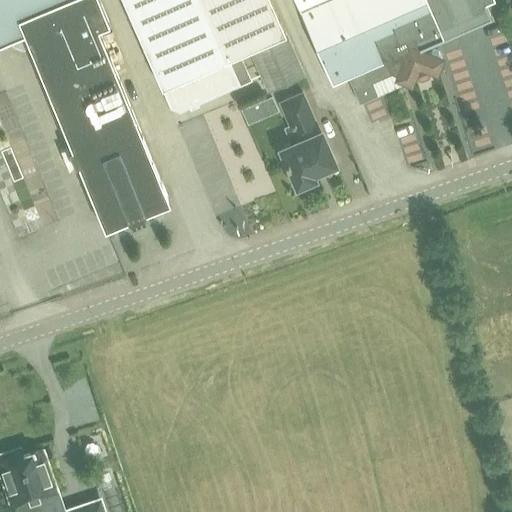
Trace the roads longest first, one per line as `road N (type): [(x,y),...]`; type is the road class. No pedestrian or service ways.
road 1 (tertiary): [(0,343),(511,167)]
road 2 (unknown): [(397,206),(283,0)]
